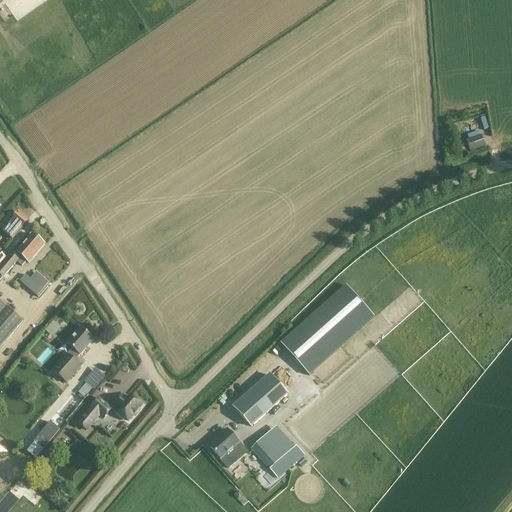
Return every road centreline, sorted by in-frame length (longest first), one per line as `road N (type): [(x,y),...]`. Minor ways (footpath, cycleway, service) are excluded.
road 1 (unclassified): [(173,415),(368,225),(429,190),(511,165)]
road 2 (unclassified): [(173,415),(0,147)]
road 3 (unclassified): [(91,511),(173,415)]
